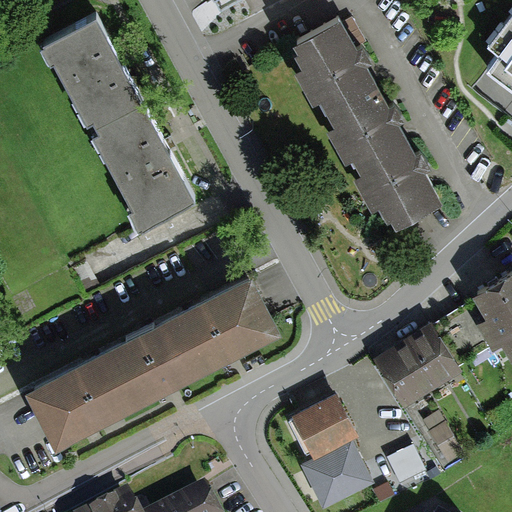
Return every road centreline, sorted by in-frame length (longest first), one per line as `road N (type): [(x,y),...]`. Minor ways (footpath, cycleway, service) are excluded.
road 1 (residential): [(339,345),(155,0)]
road 2 (residential): [(0,489),(5,497),(36,500),(218,407)]
road 3 (residential): [(511,199),(392,316),(339,345)]
road 4 (residential): [(339,345),(218,407)]
road 5 (residential): [(218,407),(284,511)]
